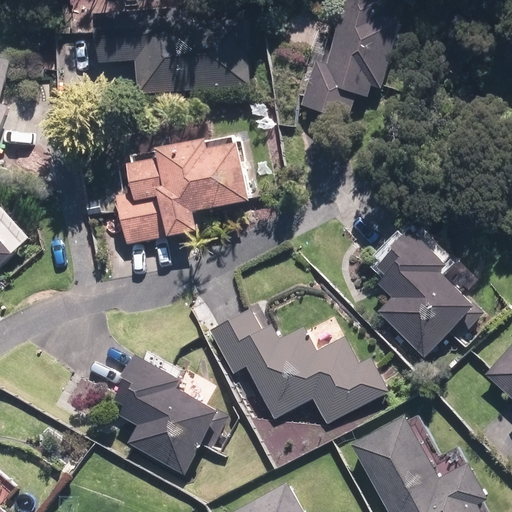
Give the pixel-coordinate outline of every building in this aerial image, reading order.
[(138,61),(138,92),(251,90),(250,21),(199,21),(198,0),(74,0),(75,34),(100,33),(100,62),(138,61)] [(399,0),(349,0),(331,63),(319,59),(305,106),(353,120),(359,98),(382,104),(407,22),(394,18),(399,0)] [(0,148),(11,112),(4,110),(19,61),(0,55),(0,148)] [(243,133),(162,149),(163,158),(133,164),(138,191),(119,195),(129,245),(204,231),(200,212),(256,201),(243,133)] [(0,269),(19,254),(15,249),(30,236),(0,200),(0,269)] [(395,297),(381,310),(427,358),(468,319),(475,326),(488,313),(444,267),(455,256),(423,222),(397,247),(399,249),(383,264),(392,274),(382,283),(395,297)] [(260,304),(212,328),(234,374),(251,366),(277,418),(318,398),(330,423),(391,392),(375,358),(362,364),(348,335),(320,349),(307,324),(283,335),(276,321),(270,324),(260,304)] [(511,350),(489,376),(511,397),(511,350)] [(186,473),(221,408),(183,386),(187,379),(142,355),(119,397),(128,402),(122,415),(142,426),(132,444),(186,473)] [(409,414),(354,442),(390,511),(486,511),(482,503),(493,497),(473,459),(441,476),(409,414)] [(306,511),(290,481),(232,511),(306,511)] [(11,511),(0,502),(0,511),(11,511)]
